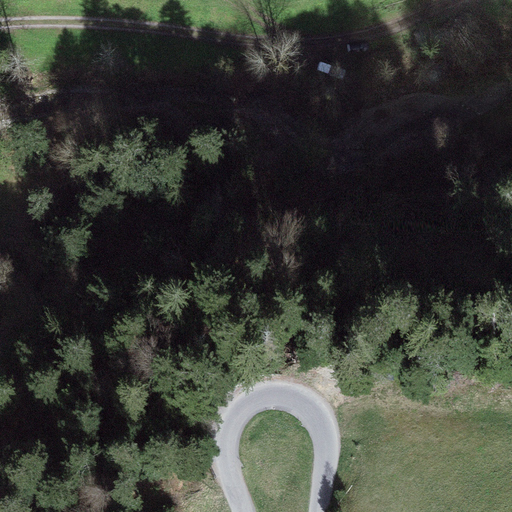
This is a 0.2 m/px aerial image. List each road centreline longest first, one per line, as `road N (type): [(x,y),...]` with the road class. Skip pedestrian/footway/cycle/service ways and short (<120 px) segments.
road 1 (track): [(0,24),(130,26),(272,44),(359,38),(453,0)]
road 2 (unclassified): [(243,511),(227,463),(227,431),(240,406),(266,393),(295,397),(323,426),(317,511)]
